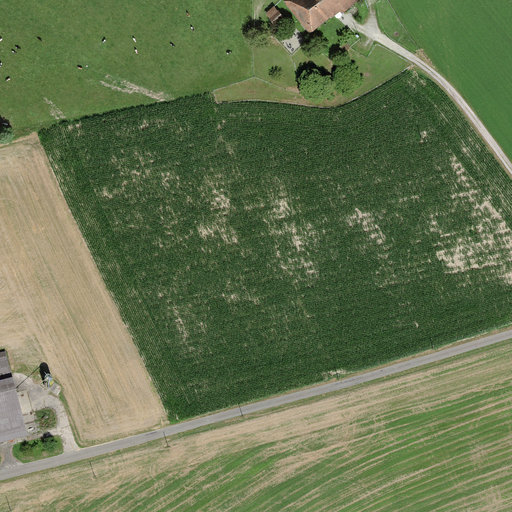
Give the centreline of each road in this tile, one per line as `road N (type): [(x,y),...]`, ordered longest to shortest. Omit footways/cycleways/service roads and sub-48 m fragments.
road 1 (residential): [(511,333),(0,475)]
road 2 (track): [(511,172),(445,84),(381,39)]
